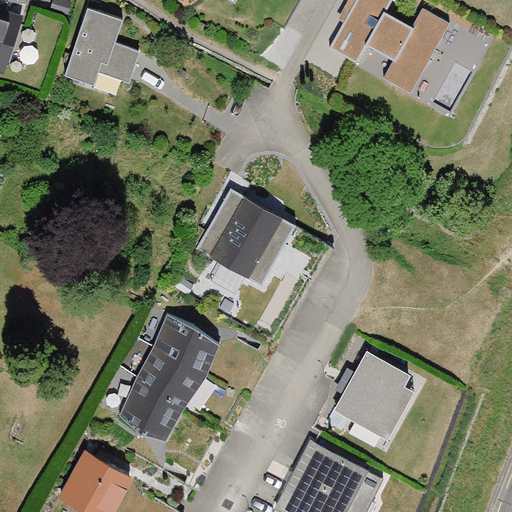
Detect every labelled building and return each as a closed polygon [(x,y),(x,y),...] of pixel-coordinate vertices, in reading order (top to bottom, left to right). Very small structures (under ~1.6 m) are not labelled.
[(393,0),(355,0),(329,47),(357,63),(367,47),(393,62),(384,77),(408,91),(447,23),(423,10),(413,27),(386,12),(393,0)] [(133,19),(95,6),(70,76),(102,87),(107,74),(135,83),(147,49),(125,41),(133,19)] [(0,72),(7,75),(27,20),(0,10),(0,72)] [(307,225),(237,186),(201,251),(272,289),(307,225)] [(232,340),(174,311),(123,415),(182,443),(232,340)] [(411,376),(366,351),(333,411),(387,440),(413,393),(404,388),(411,376)] [(364,511),(382,479),(311,441),(275,508),(281,511),(364,511)] [(155,478),(97,446),(69,496),(88,507),(85,511),(185,511),(148,491),(155,478)]
